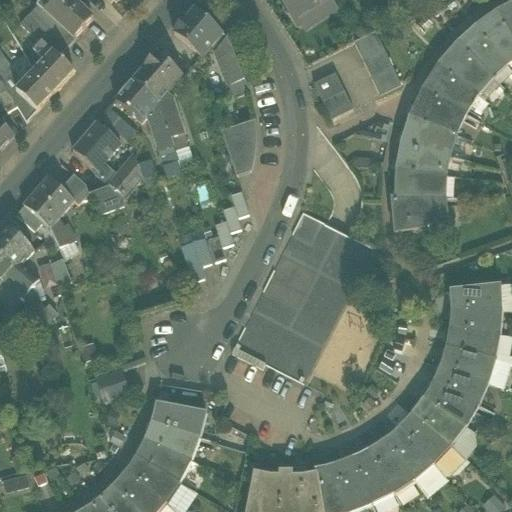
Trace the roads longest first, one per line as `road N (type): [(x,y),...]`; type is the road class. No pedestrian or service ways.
road 1 (residential): [(241,0),(282,59),(298,137),(283,201),(243,285),(187,365)]
road 2 (tertiary): [(0,200),(127,48),(178,0)]
